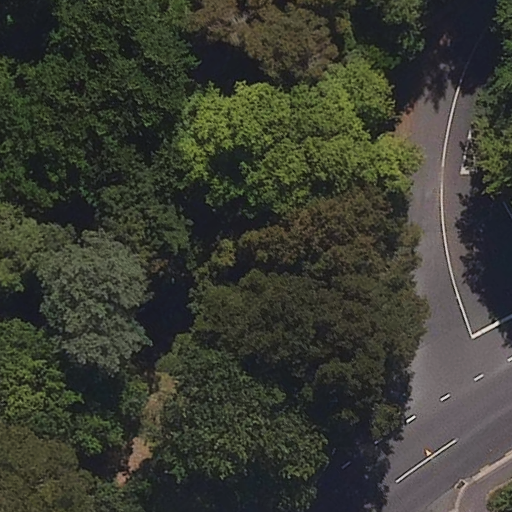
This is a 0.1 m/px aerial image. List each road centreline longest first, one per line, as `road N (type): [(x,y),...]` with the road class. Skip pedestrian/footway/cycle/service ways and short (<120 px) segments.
road 1 (residential): [(499,406),(461,298),(441,188),(460,90),(491,18),(511,0)]
road 2 (tertiary): [(360,511),(499,406)]
